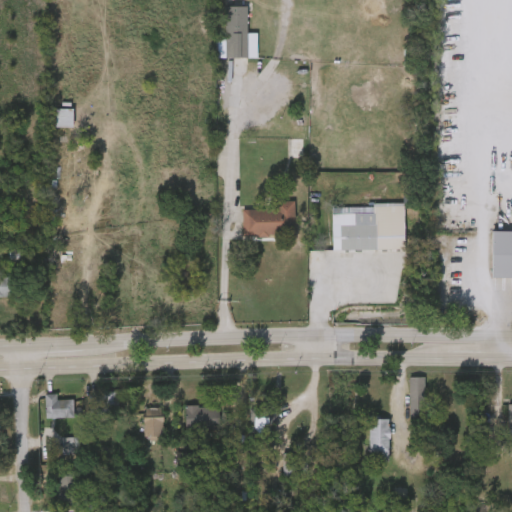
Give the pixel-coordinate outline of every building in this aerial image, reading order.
[(232,44),(232,17),(210,17),(210,44),(202,44),(202,69),(242,69),(242,44),(232,44)] [(289,157),(289,140),(308,140),(308,157),(289,157)] [(288,150),(274,150),(275,169),(288,169),(288,150)] [(275,209),(275,201),(293,201),(294,236),(242,237),(241,210),(275,209)] [(403,250),(331,250),(331,207),(403,207),(403,250)] [(511,278),(490,278),(491,231),(511,231),(511,278)] [(10,297),(0,297),(0,276),(10,276),(10,297)] [(407,421),(407,377),(424,377),(424,421),(407,421)] [(408,387),(393,388),(394,432),(409,432),(408,387)] [(72,417),(43,417),(43,394),(72,394),(72,417)] [(102,402),(89,403),(89,419),(103,418),(102,402)] [(269,421),(269,433),(250,433),(250,404),(278,404),(278,421),(269,421)] [(30,427),(45,427),(46,406),(31,405),(30,427)] [(183,430),(183,406),(222,406),(222,430),(183,430)] [(492,415),(493,450),(511,449),(510,414),(492,415)] [(162,439),(143,439),(143,417),(162,417),(162,439)] [(170,417),(171,441),(203,440),(202,417),(170,417)] [(148,418),(129,419),(130,449),(149,448),(148,418)] [(235,419),(234,444),(256,444),(256,430),(263,431),(263,419),(235,419)] [(368,462),(368,419),(388,419),(388,462),(368,462)] [(354,428),(354,470),(374,470),(374,427),(354,428)] [(62,454),(62,438),(80,438),(80,454),(62,454)] [(48,465),(66,464),(65,447),(47,448),(48,465)] [(294,454),(294,478),(283,478),(283,454),(294,454)] [(181,477),(181,463),(162,463),(161,477),(181,477)] [(267,486),(279,486),(280,465),(268,465),(267,486)] [(75,503),(56,503),(56,471),(74,471),(75,503)] [(42,511),(43,511),(61,511),(61,481),(42,482),(42,511)]
